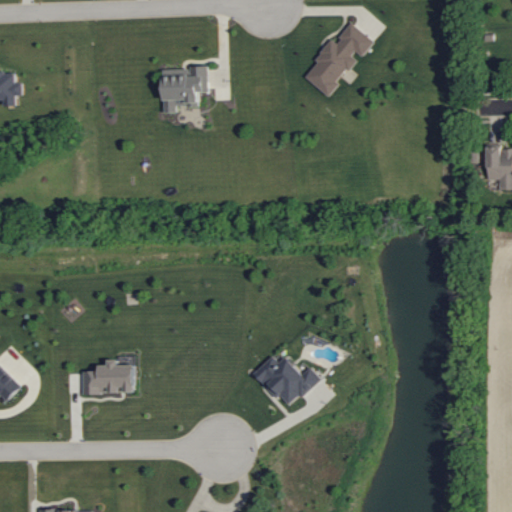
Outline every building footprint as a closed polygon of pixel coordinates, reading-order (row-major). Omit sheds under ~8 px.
[(377,41),(353,22),(338,42),(335,39),(305,75),(330,95),(361,56),(363,58),(377,41)] [(164,68),(166,112),(179,111),(179,106),(201,105),(201,91),(211,91),(210,66),(164,68)] [(0,69),(0,99),(6,99),(6,105),(19,105),(18,95),(26,94),(25,82),(18,82),(17,69),(0,69)] [(501,189),(511,188),(511,147),(502,148),(502,143),(489,143),(490,179),(501,179),(501,189)] [(324,378),(313,366),(306,373),(289,356),(283,361),(276,354),(258,372),(292,407),(324,378)] [(86,394),(138,391),(137,364),(120,365),(119,361),(101,362),(101,369),(85,370),(86,394)] [(0,395),(8,403),(24,385),(0,362),(0,395)]
